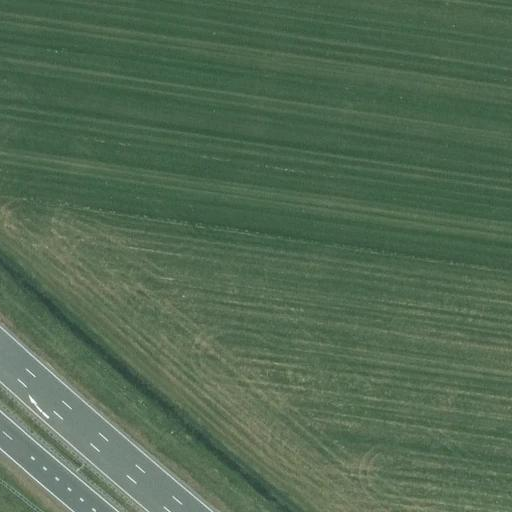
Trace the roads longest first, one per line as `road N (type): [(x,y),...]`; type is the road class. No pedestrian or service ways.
road 1 (trunk): [(184,511),(0,354)]
road 2 (trunk): [(0,431),(94,511)]
